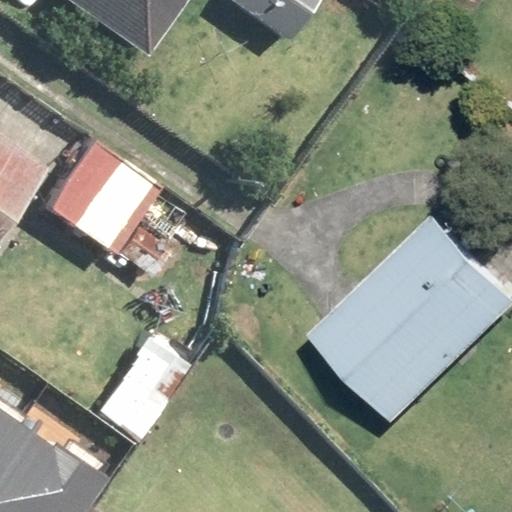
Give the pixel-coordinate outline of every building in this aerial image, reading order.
[(174,0),(69,0),(141,48),(174,0)] [(228,0),(227,3),(278,37),(303,0),(228,0)] [(0,149),(0,230),(39,180),(0,149)] [(80,151),(41,215),(114,260),(153,195),(80,151)] [(325,326),(409,409),(511,306),(511,287),(438,214),(325,326)] [(0,418),(0,511),(59,511),(84,475),(0,418)]
